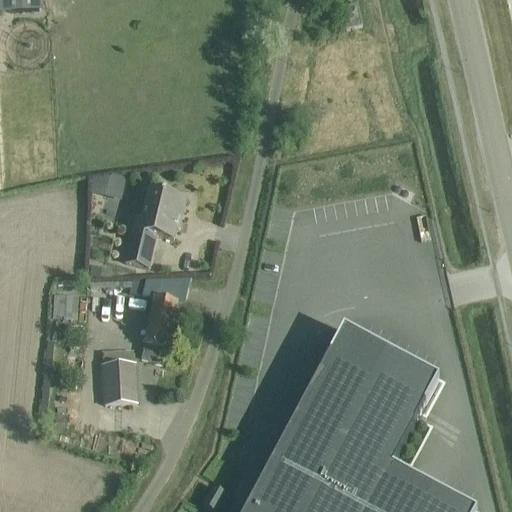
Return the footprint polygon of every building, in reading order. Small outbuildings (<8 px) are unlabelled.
[(38,0),(10,0),(11,14),(40,13),(38,0)] [(362,29),(357,7),(341,11),(346,33),(362,29)] [(105,185),(96,183),(94,191),(103,193),(104,189),(121,193),(123,183),(114,181),(114,183),(106,182),(105,185)] [(136,220),(125,266),(149,272),(156,239),(174,243),(178,223),(181,224),(186,203),(149,195),(143,222),(136,220)] [(90,277),(109,281),(111,273),(92,268),(90,277)] [(156,303),(141,363),(163,368),(170,338),(177,309),(184,310),(189,289),(190,285),(163,282),(146,283),(141,299),(156,303)] [(55,300),(54,322),(77,324),(78,301),(55,300)] [(467,511),(393,472),(439,385),(344,334),(249,511),(467,511)] [(122,368),(121,355),(103,355),(104,369),(122,368)] [(137,406),(135,368),(103,369),(105,408),(137,406)] [(218,511),(227,498),(214,491),(203,509),(208,511),(218,511)]
